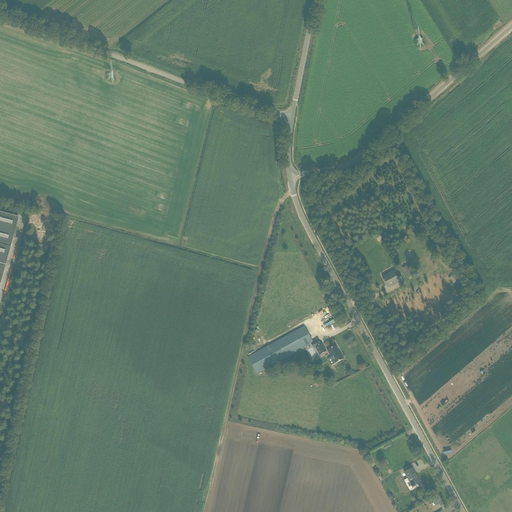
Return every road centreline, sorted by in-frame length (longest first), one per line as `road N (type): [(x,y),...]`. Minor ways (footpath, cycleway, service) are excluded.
road 1 (unclassified): [(462,511),(305,224),(290,178)]
road 2 (track): [(293,191),(274,213),(205,511)]
road 3 (unclassified): [(292,116),(0,14)]
road 4 (unclassified): [(290,178),(364,154),(511,26)]
